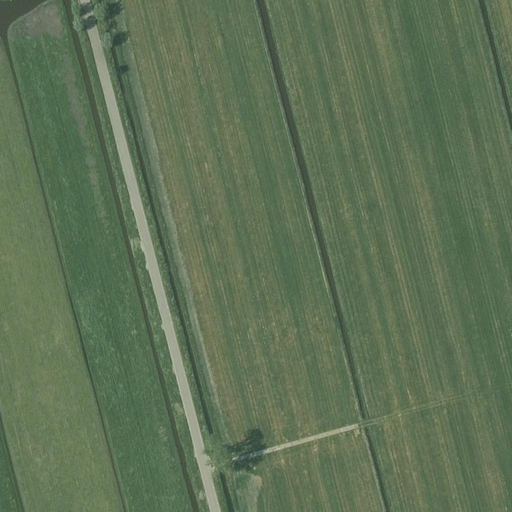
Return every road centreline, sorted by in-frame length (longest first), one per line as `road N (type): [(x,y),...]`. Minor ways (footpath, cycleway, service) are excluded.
road 1 (unclassified): [(214,511),(83,0)]
road 2 (track): [(203,468),(495,388)]
